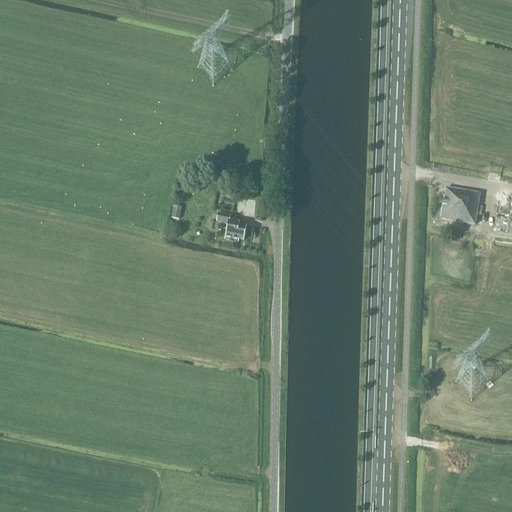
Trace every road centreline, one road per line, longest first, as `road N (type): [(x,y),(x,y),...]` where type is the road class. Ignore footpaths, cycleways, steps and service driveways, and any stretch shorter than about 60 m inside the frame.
road 1 (primary): [(382,511),(400,0)]
road 2 (unclassified): [(275,511),(289,0)]
